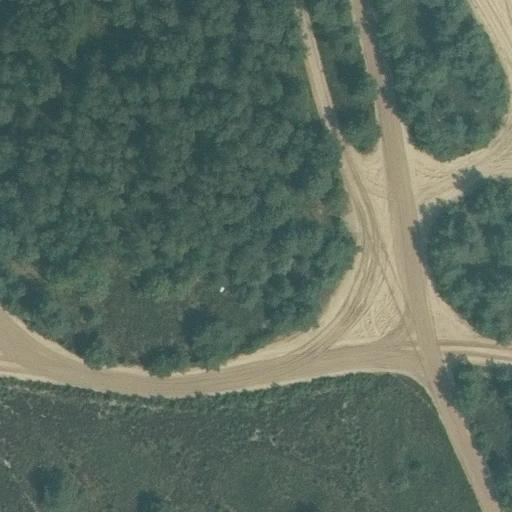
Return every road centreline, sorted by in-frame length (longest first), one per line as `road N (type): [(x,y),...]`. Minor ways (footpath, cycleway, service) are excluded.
road 1 (track): [(495,511),(290,0)]
road 2 (unknown): [(370,0),(389,248)]
